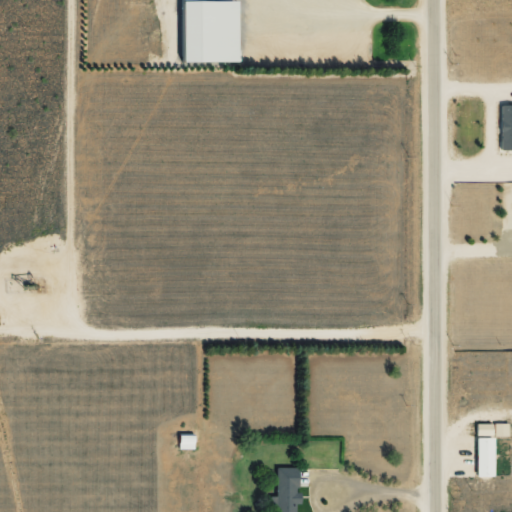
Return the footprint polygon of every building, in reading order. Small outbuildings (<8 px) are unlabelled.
[(233,61),(233,0),(219,0),(177,0),(177,61),(233,61)] [(511,105),(498,106),(499,150),(511,150),(511,105)] [(474,434),(489,434),(489,423),(475,422),(474,434)] [(507,435),(506,422),(492,422),(492,435),(507,435)] [(474,436),(474,475),(491,476),(492,436),(474,436)] [(275,495),(268,495),(267,511),(270,511),(289,511),(289,503),(297,503),(296,466),(274,467),(275,495)]
